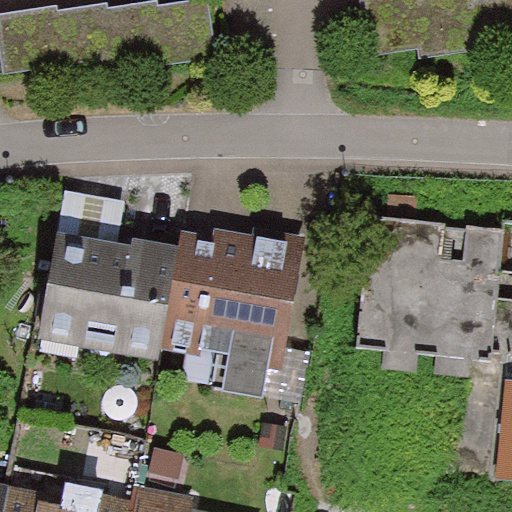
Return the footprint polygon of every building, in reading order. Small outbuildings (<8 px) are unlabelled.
[(421,0),(389,0),(361,5),(370,52),(419,43),(422,58),(470,49),(472,59),(511,52),(511,1),(474,8),(472,0),(462,0),(422,7),(421,0)] [(57,9),(0,20),(0,29),(8,72),(101,54),(103,65),(151,56),(153,67),(219,55),(210,5),(161,14),(159,6),(108,15),(107,10),(59,20),(57,9)] [(127,204),(67,194),(59,249),(119,258),(127,204)] [(504,232),(370,218),(356,349),(491,363),(492,352),(511,354),(511,222),(505,221),(504,232)] [(180,244),(178,258),(163,341),(218,351),(212,388),(266,397),(278,327),(287,328),(302,247),(257,239),(255,247),(219,241),(217,250),(180,244)] [(119,258),(59,249),(41,331),(161,352),(163,341),(178,258),(133,250),(132,260),(119,258)] [(511,379),(505,379),(497,478),(511,479),(511,379)] [(137,491),(132,511),(189,511),(191,502),(137,491)] [(0,511),(5,511),(8,500),(0,498),(0,511)] [(70,511),(8,500),(5,511),(70,511)]
